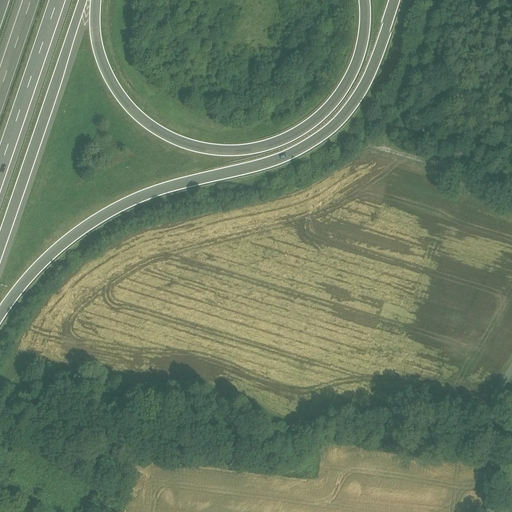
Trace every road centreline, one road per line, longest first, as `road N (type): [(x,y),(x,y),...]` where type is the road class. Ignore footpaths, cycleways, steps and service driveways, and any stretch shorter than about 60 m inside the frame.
road 1 (motorway): [(0,311),(55,249),(115,209),(316,140),(366,83),(396,0)]
road 2 (motorway): [(363,0),(354,68),(326,110),(278,142),(225,151),(157,131),(121,96),(101,59),(92,0)]
road 3 (motorway): [(0,241),(83,0)]
road 4 (motorway): [(0,169),(57,0)]
road 5 (unclassified): [(488,511),(490,416),(511,374)]
